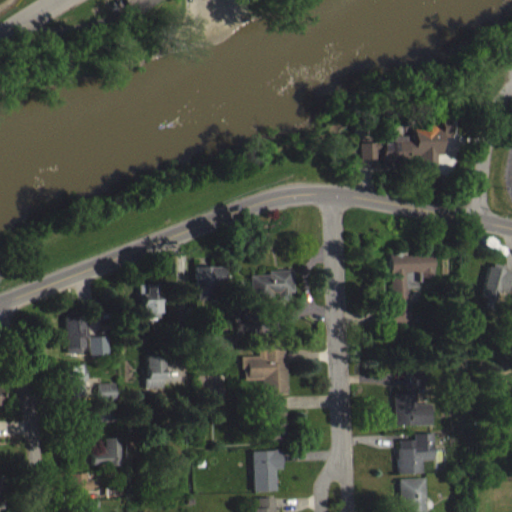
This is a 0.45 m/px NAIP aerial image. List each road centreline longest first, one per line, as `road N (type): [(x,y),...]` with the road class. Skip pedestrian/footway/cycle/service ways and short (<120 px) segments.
road 1 (tertiary): [(0,301),(293,193),(356,196),(511,228)]
road 2 (residential): [(340,445),(330,192)]
road 3 (residential): [(35,511),(30,416),(0,322)]
road 4 (residential): [(474,220),(489,114),(511,85)]
